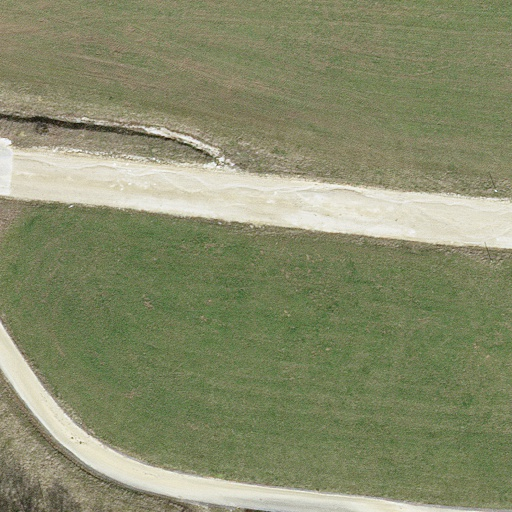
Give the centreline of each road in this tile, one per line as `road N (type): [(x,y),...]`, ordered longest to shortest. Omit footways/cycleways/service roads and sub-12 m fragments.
road 1 (track): [(0,177),(511,224)]
road 2 (track): [(0,346),(74,442),(138,477),(386,511)]
